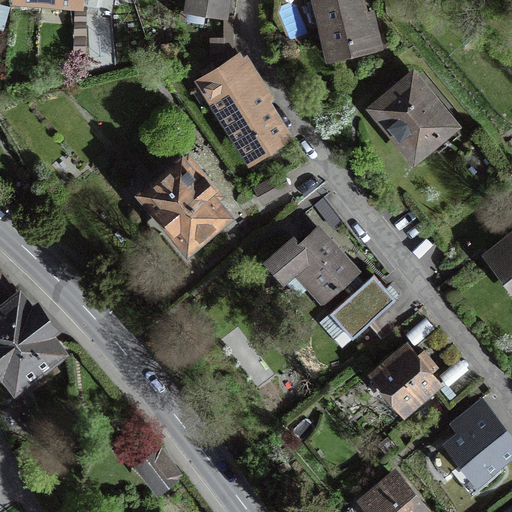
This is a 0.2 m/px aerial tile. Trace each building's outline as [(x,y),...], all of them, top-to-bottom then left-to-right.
[(228,0),(188,0),(187,8),(226,15),(228,0)] [(368,0),(313,0),(326,63),(385,52),(378,11),(370,12),(368,0)] [(87,51),(87,36),(88,15),(76,14),(75,35),(74,51),(87,51)] [(298,140),(247,53),(198,81),(249,168),(298,140)] [(464,128),(416,69),(366,109),(414,168),(464,128)] [(235,219),(183,156),(138,192),(190,256),(235,219)] [(284,173),(256,186),(263,201),(291,188),(284,173)] [(511,225),(476,255),(511,300),(511,225)] [(362,272),(321,226),(302,243),(296,236),(266,263),(288,287),(300,277),(325,305),(362,272)] [(395,299),(375,276),(335,312),(355,335),(395,299)] [(71,355),(24,292),(0,309),(0,379),(13,397),(71,355)] [(444,387),(409,343),(369,374),(404,419),(444,387)] [(511,453),(511,444),(486,412),(448,443),(478,480),(511,453)] [(185,476),(162,446),(141,463),(164,493),(185,476)] [(433,511),(398,467),(360,497),(372,511),(433,511)]
